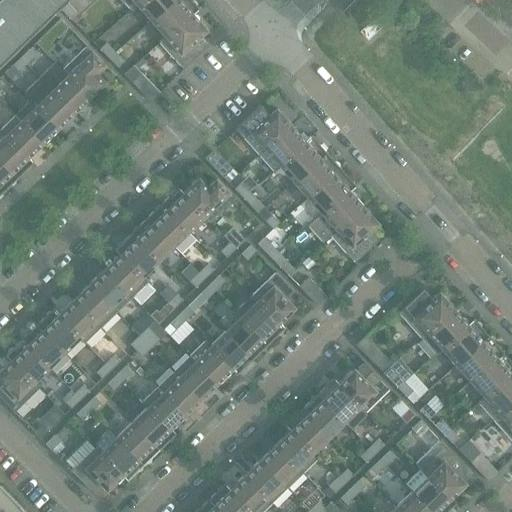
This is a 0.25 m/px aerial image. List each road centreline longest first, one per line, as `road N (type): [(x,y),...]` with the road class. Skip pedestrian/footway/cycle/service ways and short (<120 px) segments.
road 1 (residential): [(0,305),(273,35)]
road 2 (residential): [(139,511),(404,258)]
road 3 (residential): [(511,303),(273,35)]
road 4 (residential): [(83,511),(0,423)]
